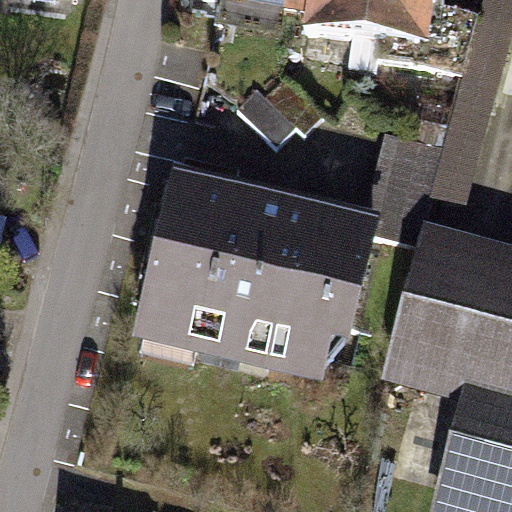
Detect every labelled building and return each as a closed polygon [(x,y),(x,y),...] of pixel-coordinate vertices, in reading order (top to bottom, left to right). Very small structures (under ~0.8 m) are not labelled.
[(310,0),(183,0),(183,3),(307,21),(310,0)] [(442,0),(310,0),(307,21),(305,38),(435,57),(442,0)] [(511,0),(496,0),(439,200),(476,210),(511,81),(511,0)] [(369,223),(178,178),(138,350),(328,395),(369,223)] [(511,254),(427,232),(385,391),(460,411),(463,398),(511,410),(511,254)] [(511,511),(511,410),(463,398),(460,411),(432,511),(511,511)]
